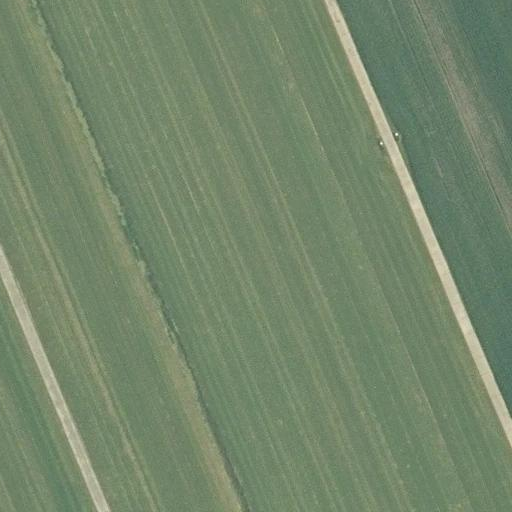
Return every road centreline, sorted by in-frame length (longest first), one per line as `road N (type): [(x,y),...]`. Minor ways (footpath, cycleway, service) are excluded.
road 1 (track): [(511,433),(331,0)]
road 2 (track): [(102,511),(0,263)]
